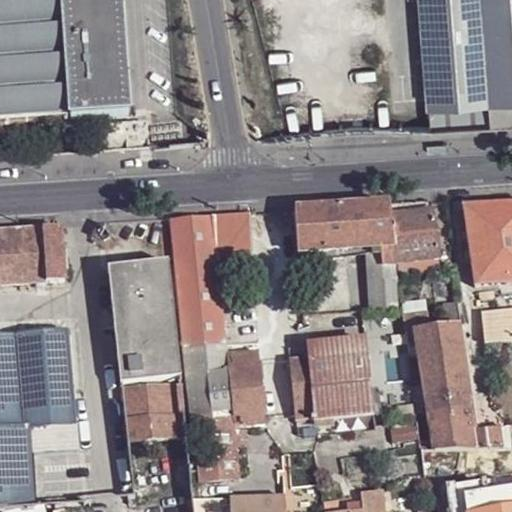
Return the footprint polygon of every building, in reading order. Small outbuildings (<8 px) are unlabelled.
[(120,0),(0,0),(0,125),(129,116),(120,0)] [(511,0),(420,0),(431,130),(511,125),(511,0)] [(108,133),(110,155),(129,154),(128,132),(108,133)] [(387,206),(395,266),(437,260),(429,203),(387,206)] [(294,212),(296,256),(368,251),(379,250),(380,266),(395,266),(387,206),(294,212)] [(511,206),(462,209),(472,289),(476,289),(511,287),(511,206)] [(199,485),(239,480),(237,465),(239,465),(237,448),(235,434),(234,429),(233,419),(228,370),(226,354),(216,263),(253,259),(252,235),(251,215),(170,220),(199,485)] [(59,227),(41,228),(45,283),(63,281),(60,244),(59,228),(59,227)] [(41,228),(0,231),(0,285),(45,283),(41,228)] [(379,250),(368,251),(373,314),(401,311),(397,278),(395,267),(395,266),(380,266),(379,250)] [(397,278),(438,273),(437,260),(395,266),(395,267),(397,278)] [(181,380),(169,264),(108,271),(120,386),(181,380)] [(456,305),(440,306),(443,329),(456,328),(458,327),(456,305)] [(401,311),(373,314),(374,325),(402,323),(401,318),(401,311)] [(511,313),(479,317),(483,346),(511,342),(511,313)] [(402,323),(404,333),(413,332),(427,331),(425,315),(401,318),(402,323)] [(413,332),(435,453),(511,452),(507,430),(474,433),(456,328),(443,329),(427,331),(413,332)] [(78,452),(68,332),(0,336),(0,506),(33,504),(30,456),(78,452)] [(363,338),(306,345),(308,362),(366,356),(363,338)] [(258,350),(226,354),(228,370),(259,367),(258,350)] [(308,362),(289,364),(295,420),(296,423),(296,424),(373,416),(366,356),(308,362)] [(259,367),(228,370),(233,419),(264,415),(259,367)] [(179,386),(122,392),(128,441),(184,435),(179,386)] [(264,415),(233,419),(234,429),(296,423),(295,420),(268,423),(267,415),(264,415)] [(412,427),(387,432),(389,444),(414,441),(412,427)] [(235,434),(237,448),(247,448),(244,432),(235,434)] [(228,493),(230,511),(285,511),(283,488),(228,493)] [(384,511),(383,493),(360,496),(362,505),(362,511),(384,511)] [(511,511),(511,496),(470,502),(471,511),(511,511)] [(33,504),(0,506),(0,511),(46,511),(43,503),(33,504)]
